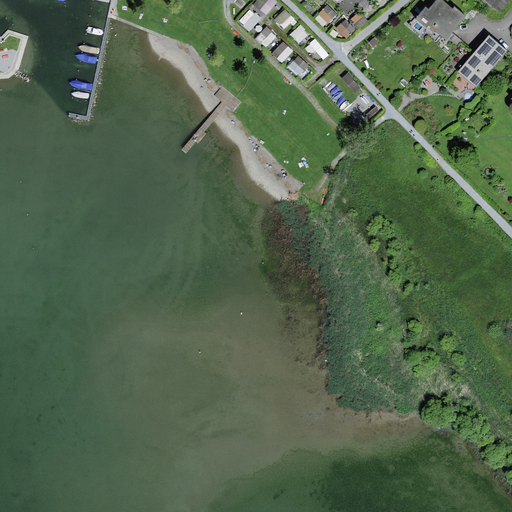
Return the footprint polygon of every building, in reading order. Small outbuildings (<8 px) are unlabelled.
[(268,15),(279,0),(277,0),(257,0),(254,4),(268,15)] [(323,0),(311,0),(308,4),(317,13),(327,3),(323,0)] [(389,0),(372,0),(381,10),(391,1),(389,0)] [(436,0),(429,9),(426,6),(416,18),(426,27),(428,25),(446,40),(467,15),(455,5),(453,7),(444,0),(436,0)] [(485,0),(499,11),(508,0),(485,0)] [(372,1),(362,9),(370,19),(380,11),(372,1)] [(327,5),(318,14),(328,23),(337,14),(327,5)] [(251,6),(238,20),(250,31),(263,17),(251,6)] [(275,18),(285,30),(296,20),(286,8),(275,18)] [(360,11),(350,20),(358,30),(368,21),(360,11)] [(345,19),(336,27),(347,38),(356,29),(345,19)] [(298,43),(309,35),(302,24),(290,32),(298,43)] [(264,26),(256,40),(270,48),(278,34),(264,26)] [(508,50),(489,34),(458,71),(476,86),(508,50)] [(316,39),(305,49),(308,52),(313,53),(316,51),(319,54),(316,56),(320,61),(328,54),(316,39)] [(283,40),(272,53),(283,62),(294,50),(283,40)] [(298,56),(289,65),(300,75),(309,65),(298,56)] [(381,110),(365,91),(359,96),(371,111),(366,115),(370,119),(381,110)]
